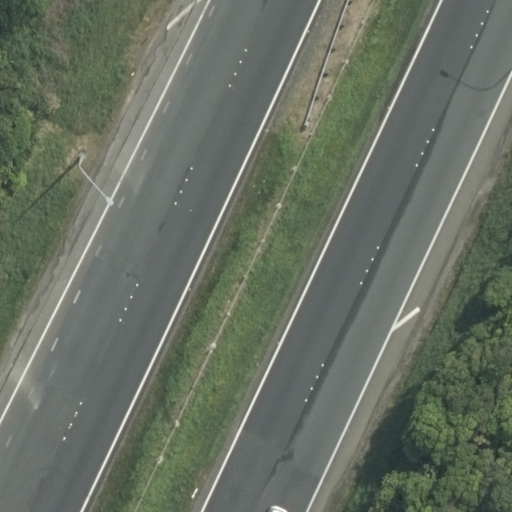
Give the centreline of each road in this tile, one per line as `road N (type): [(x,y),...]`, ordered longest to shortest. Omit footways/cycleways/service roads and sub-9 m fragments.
road 1 (motorway): [(30,511),(266,0)]
road 2 (motorway): [(488,0),(252,511)]
